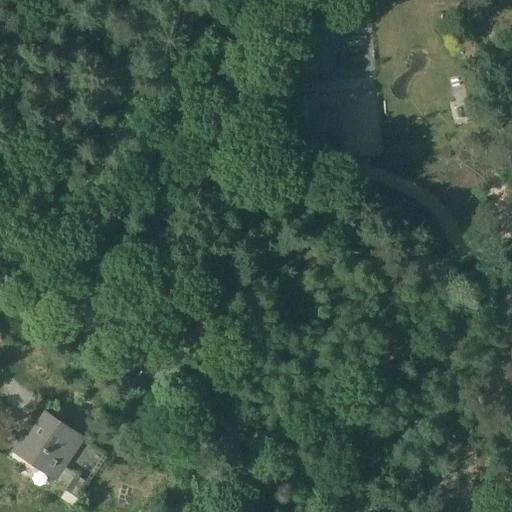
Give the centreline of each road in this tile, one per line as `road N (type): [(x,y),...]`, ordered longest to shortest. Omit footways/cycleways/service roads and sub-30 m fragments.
road 1 (tertiary): [(361,511),(0,259)]
road 2 (unknown): [(55,298),(239,0)]
